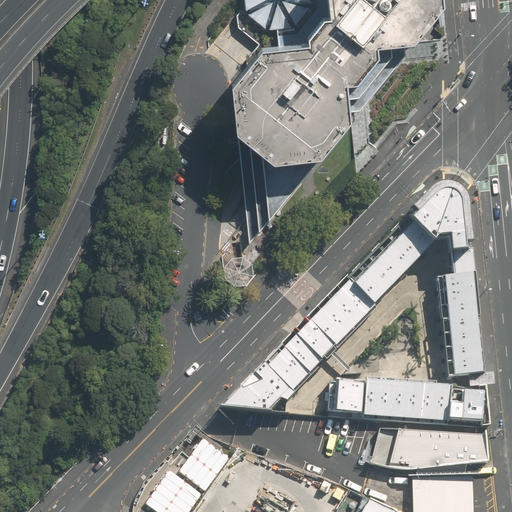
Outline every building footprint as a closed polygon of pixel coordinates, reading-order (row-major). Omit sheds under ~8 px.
[(441,0),(309,0),(310,6),(293,26),(266,28),(246,12),(245,5),(237,15),(238,21),(239,27),(245,32),(251,37),(259,43),(247,59),(247,61),(248,64),(231,82),(236,131),(237,142),(244,195),(250,243),(262,228),(320,155),(350,119),(349,109),(356,108),(358,108),(403,53),(403,50),(402,42),(413,42),(443,6),(441,0)] [(244,0),(245,5),(246,12),(266,28),(293,26),(310,6),(309,0),(244,0)] [(410,213),(405,218),(430,244),(435,240),(446,239),(451,277),(473,275),(465,201),(460,194),(456,190),(452,187),(444,185),(436,186),(428,193),(410,213)] [(375,308),(373,307),(430,244),(405,218),(298,327),(219,408),(284,414),(285,402),(329,356),(375,308)] [(232,258),(224,267),(225,279),(234,286),(246,285),(254,276),(252,264),(243,257),(232,258)] [(473,275),(451,277),(442,278),(452,378),(483,374),(473,275)] [(332,417),(381,420),(447,424),(449,386),(335,379),(332,417)] [(480,427),(489,427),(485,386),(475,388),(449,386),(447,424),(480,427)] [(471,511),(472,503),(471,477),(480,477),(476,464),(487,463),(483,436),(379,430),(370,464),(385,468),(395,470),(404,470),(412,477),(412,502),(411,511),(471,511)] [(391,511),(364,498),(357,509),(359,510),(362,511),(361,511),(391,511)]
